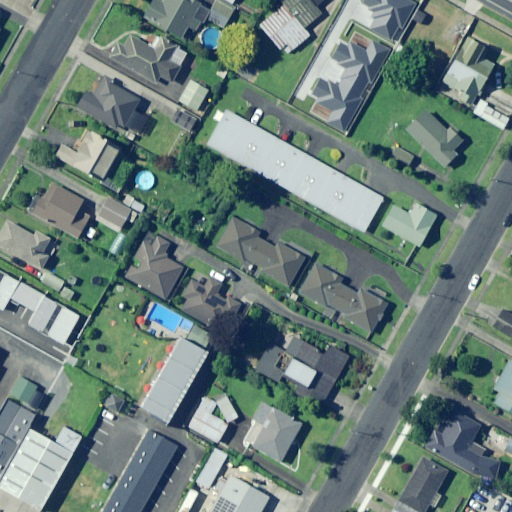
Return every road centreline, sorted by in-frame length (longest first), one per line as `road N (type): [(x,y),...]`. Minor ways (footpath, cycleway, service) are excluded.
road 1 (residential): [(329,511),(511,184)]
road 2 (residential): [(0,136),(78,0)]
